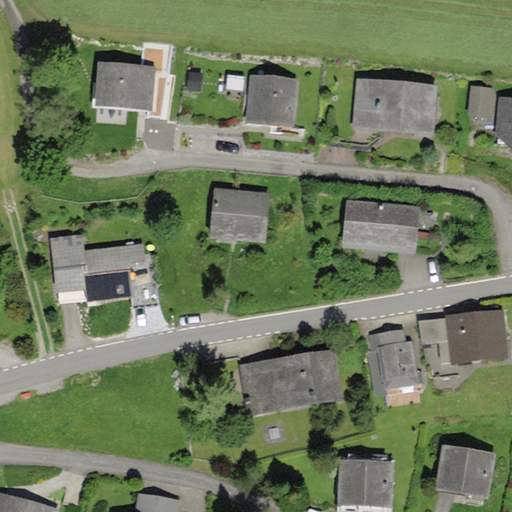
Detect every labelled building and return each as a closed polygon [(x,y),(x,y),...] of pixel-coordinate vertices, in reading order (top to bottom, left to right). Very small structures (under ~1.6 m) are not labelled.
[(158,69),(97,64),(93,107),(155,112),(158,69)] [(298,82),(249,79),(245,130),(294,134),(298,82)] [(473,106),(495,108),(498,81),(476,79),(473,106)] [(441,92),(360,81),(353,127),(434,138),(441,92)] [(511,101),(504,101),(501,154),(511,154),(511,101)] [(271,198),(215,194),(212,245),(268,248),(271,198)] [(421,211),(347,206),(344,250),(418,255),(421,211)] [(89,296),(85,253),(83,238),(51,241),(56,299),(89,296)] [(147,246),(85,253),(89,296),(89,299),(133,295),(132,284),(151,282),(147,246)] [(502,315),(441,321),(445,368),(507,362),(502,315)] [(416,396),(405,332),(370,337),(380,401),(416,396)] [(344,405),(335,352),(243,369),(252,422),(344,405)] [(497,457),(445,451),(439,495),(492,501),(497,457)] [(391,511),(395,468),(341,465),(338,509),(380,511),(391,511)] [(57,511),(58,511),(0,495),(0,511),(57,511)] [(139,496),(136,511),(180,511),(182,503),(139,496)]
